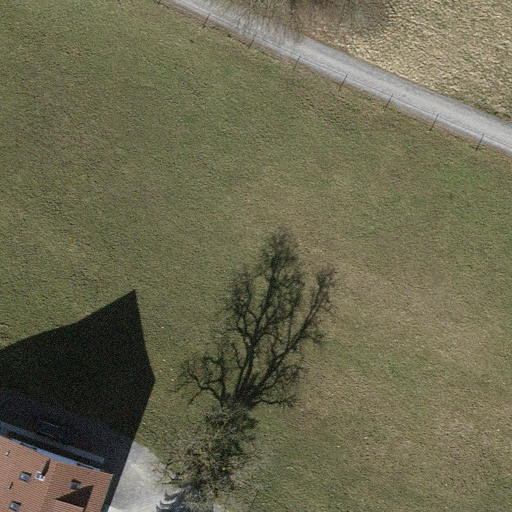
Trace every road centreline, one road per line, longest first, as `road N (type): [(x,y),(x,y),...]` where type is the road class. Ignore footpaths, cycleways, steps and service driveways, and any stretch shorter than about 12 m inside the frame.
road 1 (track): [(511,141),(196,0)]
road 2 (track): [(196,511),(123,468),(0,418)]
